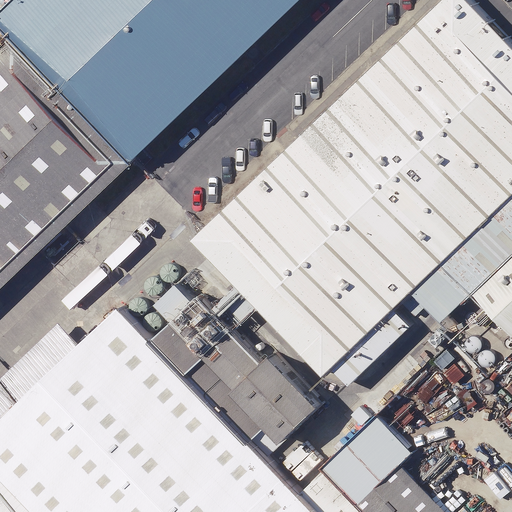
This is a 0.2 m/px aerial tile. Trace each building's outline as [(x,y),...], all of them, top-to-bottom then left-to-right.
[(289,0),(0,0),(0,5),(17,22),(138,147),(289,0)] [(511,75),(438,0),(429,0),(173,250),(308,387),(392,305),(511,187),(511,75)] [(0,38),(0,278),(138,147),(17,22),(0,38)] [(511,246),(511,187),(392,305),(421,335),(450,307),(511,246)] [(511,341),(511,246),(450,307),(497,355),(511,341)] [(339,511),(309,481),(127,294),(85,332),(65,313),(0,374),(0,511),(339,511)] [(459,511),(407,457),(419,444),(381,406),(324,460),(328,463),(309,481),(339,511),(372,511),(373,511),(374,511),(459,511)]
